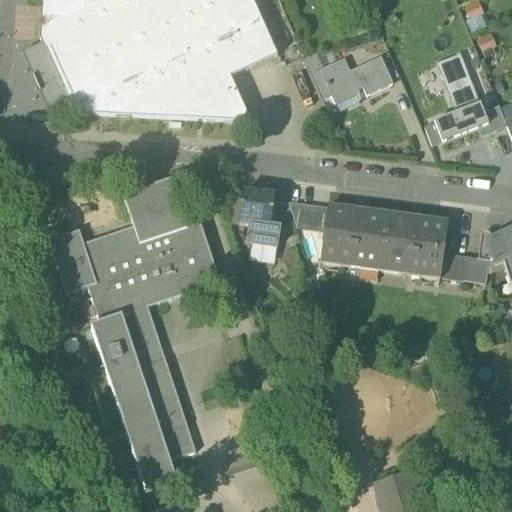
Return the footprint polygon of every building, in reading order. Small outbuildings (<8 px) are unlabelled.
[(41,47),(50,66),(62,92),(62,93),(70,111),(72,116),(245,126),(248,118),(230,79),(275,59),(248,0),(41,0),(39,42),(41,47)] [(478,2),(463,8),(469,23),(481,18),(484,17),(478,2)] [(481,18),(469,23),(465,24),(470,37),(485,30),(481,18)] [(491,37),(476,43),(482,57),(493,52),(497,51),(491,37)] [(41,47),(22,56),(50,120),(70,111),(62,93),(61,94),(60,91),(48,96),(38,74),(50,69),(49,66),(50,66),(41,47)] [(493,52),(482,57),(484,62),(495,57),(495,56),(493,52)] [(331,53),(316,59),(323,73),(337,66),(331,53)] [(306,63),(324,103),(331,100),(333,103),(357,92),(349,75),(344,63),(337,66),(323,73),(316,59),(316,58),(306,63)] [(434,127),(442,146),(482,130),(485,139),(495,135),(487,114),(482,116),(460,58),(436,67),(436,69),(442,67),(452,93),(447,95),(451,107),(456,105),(460,115),(455,117),(434,126),(434,127)] [(362,89),(366,100),(392,88),(381,61),(354,73),(362,89)] [(50,69),(38,74),(48,96),(60,91),(61,94),(62,93),(62,92),(50,66),(49,66),(50,69)] [(436,69),(447,95),(452,93),(442,67),(436,69)] [(354,73),(349,75),(357,92),(362,89),(354,73)] [(359,97),(357,92),(333,103),(335,108),(359,97)] [(361,101),(359,97),(335,108),(339,116),(360,107),(361,101)] [(451,107),(455,117),(460,115),(456,105),(451,107)] [(511,106),(499,112),(504,125),(511,121),(511,106)] [(487,114),(495,135),(506,131),(504,125),(499,112),(498,110),(487,114)] [(424,131),(432,150),(442,146),(434,127),(424,131)] [(134,231),(139,248),(187,232),(182,215),(171,183),(123,199),(134,231)] [(228,213),(241,215),(244,194),(231,192),(228,213)] [(239,226),(249,227),(270,230),(270,228),(274,198),(244,194),(241,215),(239,226)] [(134,231),(83,248),(96,287),(87,290),(99,326),(121,319),(133,315),(147,310),(159,306),(155,292),(189,281),(194,295),(219,286),(194,210),(182,215),(187,232),(139,248),(134,231)] [(297,237),(324,240),(327,216),(289,211),(297,237)] [(321,267),(381,275),(387,219),(328,212),(327,216),(324,240),(321,267)] [(449,227),(387,219),(381,275),(441,282),(441,281),(445,258),(449,227)] [(280,230),(270,228),(270,230),(249,227),(247,245),(277,249),(280,230)] [(67,297),(87,290),(96,287),(83,248),(79,234),(49,244),(67,297)] [(511,235),(486,244),(494,268),(508,264),(511,262),(511,235)] [(452,283),(463,285),(466,261),(456,260),(445,258),(441,281),(452,283)] [(488,264),(466,261),(463,285),(485,288),(488,270),(488,264)] [(155,292),(159,306),(194,295),(189,281),(155,292)] [(147,310),(133,315),(145,353),(133,357),(139,374),(151,370),(172,435),(160,439),(169,465),(195,456),(147,310)] [(175,484),(169,465),(160,439),(139,374),(133,357),(121,319),(99,326),(91,329),(145,494),(175,484)] [(220,469),(224,481),(278,463),(274,451),(220,469)] [(425,511),(413,474),(373,487),(381,511),(425,511)]
